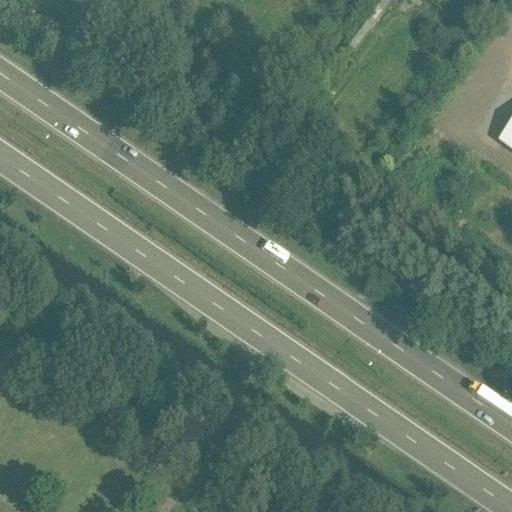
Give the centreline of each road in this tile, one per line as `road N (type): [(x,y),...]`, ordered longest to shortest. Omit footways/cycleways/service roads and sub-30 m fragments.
road 1 (primary): [(0,159),(511,509)]
road 2 (primary): [(511,428),(0,79)]
